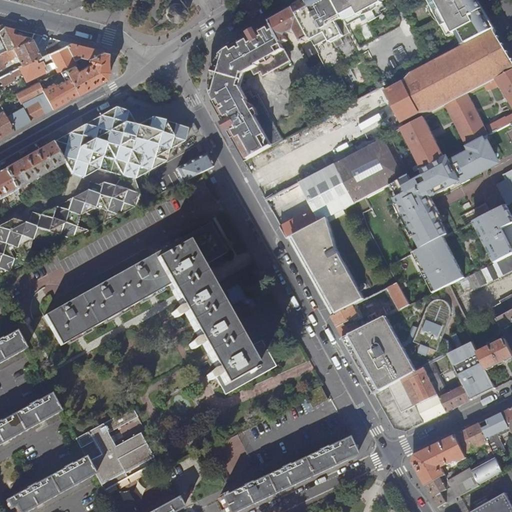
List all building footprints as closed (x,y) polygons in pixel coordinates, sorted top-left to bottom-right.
[(348,70),(311,0),(306,0),(294,7),(309,36),(331,79),(348,70)] [(366,61),(333,0),(311,0),(348,70),(366,61)] [(333,0),(366,61),(381,89),(495,30),(477,0),(333,0)] [(186,14),(186,12),(186,10),(186,9),(185,8),(184,6),(183,4),(181,3),(179,2),(177,1),(175,1),(174,1),(173,1),(171,2),(170,2),(168,3),(167,4),(166,5),(165,6),(164,8),(164,10),(163,11),(163,13),(164,15),(165,17),(166,19),(167,20),(168,22),(170,22),(171,23),(173,23),(176,24),(178,23),(180,22),(181,21),(183,20),(184,18),(185,16),(186,14)] [(309,36),(294,7),(270,21),(272,24),(282,44),(288,41),(286,37),(287,34),(290,33),(290,34),(293,33),(293,31),(295,30),(296,31),(295,31),(300,41),(309,36)] [(282,44),(272,24),(259,32),(259,33),(259,34),(258,36),(257,37),(255,38),(254,37),(253,37),(252,36),(244,40),(229,48),(214,99),(222,114),(226,121),(228,121),(229,121),(230,122),(231,122),(232,124),(232,126),(231,127),(230,128),(234,136),(247,159),(283,140),(257,94),(253,96),(250,90),(244,93),(241,87),(245,73),(252,69),(254,74),(261,71),(264,75),(291,60),(282,44)] [(15,29),(7,26),(0,30),(0,37),(7,50),(32,39),(32,38),(14,33),(15,29)] [(495,30),(381,89),(343,109),(350,123),(357,119),(363,116),(377,109),(391,135),(411,124),(411,125),(511,71),(511,56),(507,48),(495,30)] [(222,114),(214,99),(229,48),(244,40),(242,36),(228,44),(225,47),(223,53),(212,91),(209,98),(210,102),(218,116),(222,114)] [(7,50),(0,53),(0,52),(0,63),(17,56),(22,66),(41,57),(32,39),(7,50)] [(46,54),(69,43),(57,39),(56,41),(46,46),(47,47),(44,49),(46,54)] [(88,59),(103,51),(69,43),(46,54),(41,57),(22,66),(0,76),(3,82),(12,78),(11,77),(19,73),(18,72),(21,71),(25,81),(55,67),(57,73),(60,72),(65,70),(76,64),(74,60),(79,57),(87,60),(88,59)] [(65,70),(78,94),(106,79),(109,71),(107,61),(107,52),(103,51),(88,59),(90,63),(76,71),(75,68),(77,67),(76,64),(65,70)] [(212,91),(223,53),(218,58),(213,68),(211,77),(211,83),(211,88),(212,91)] [(53,109),(78,94),(65,70),(60,72),(64,81),(54,86),(53,84),(42,90),(53,109)] [(510,124),(511,123),(511,71),(411,125),(411,124),(391,135),(389,136),(392,142),(404,135),(419,165),(406,172),(409,176),(409,177),(421,170),(444,158),(467,147),(482,138),(510,124)] [(12,113),(5,116),(13,131),(53,109),(42,90),(38,82),(14,94),(20,104),(22,103),(24,108),(13,114),(12,113)] [(187,128),(151,118),(135,127),(127,111),(114,108),(74,131),(52,143),(55,149),(64,164),(70,175),(82,179),(99,171),(122,177),(113,187),(102,184),(33,219),(32,218),(24,223),(13,218),(0,225),(0,277),(43,255),(31,252),(37,229),(61,236),(56,248),(90,230),(77,227),(81,215),(95,208),(106,211),(103,224),(152,198),(140,194),(135,180),(165,163),(168,150),(184,141),(187,128)] [(377,109),(363,116),(377,142),(389,136),(391,135),(377,109)] [(0,138),(13,131),(2,111),(0,112),(0,138)] [(234,136),(230,137),(243,161),(247,159),(234,136)] [(346,158),(300,183),(314,211),(320,223),(328,219),(391,186),(409,176),(406,172),(392,142),(389,136),(377,142),(355,153),(346,158)] [(495,162),(482,138),(467,147),(469,151),(446,163),(444,158),(421,170),(424,176),(412,182),(409,177),(409,176),(391,186),(395,194),(394,194),(397,201),(394,203),(397,209),(399,208),(402,215),(398,217),(407,232),(410,231),(414,237),(412,238),(419,252),(445,238),(447,237),(440,224),(438,224),(435,218),(438,216),(428,197),(434,194),(434,196),(453,186),(453,184),(458,182),(460,185),(468,181),(466,177),(471,174),(472,175),(478,172),(478,171),(495,162)] [(55,149),(52,143),(5,169),(16,190),(16,191),(52,171),(54,170),(64,164),(55,149)] [(342,149),(346,158),(355,153),(351,145),(342,149)] [(184,181),(213,166),(206,153),(177,168),(184,181)] [(0,199),(16,190),(5,169),(0,171),(0,199)] [(511,190),(505,179),(496,184),(506,204),(511,200),(511,190)] [(496,263),(511,254),(511,250),(501,230),(511,224),(511,217),(506,206),(475,223),(496,263)] [(314,211),(281,229),(288,240),(294,237),(320,223),(314,211)] [(320,223),(294,237),(337,314),(357,304),(365,300),(339,250),(328,219),(320,223)] [(225,254),(207,223),(43,316),(60,347),(168,286),(181,308),(176,310),(171,314),(174,319),(177,318),(181,316),(184,313),(199,339),(195,341),(191,343),(189,345),(191,349),(194,349),(198,347),(202,344),(216,370),(214,371),(208,374),(207,376),(209,381),(212,380),(215,379),(219,375),(220,376),(216,378),(226,395),(277,366),(262,340),(247,348),(208,281),(201,268),(225,254)] [(511,250),(511,224),(501,230),(511,250)] [(445,238),(419,252),(440,291),(466,277),(445,238)] [(511,254),(496,263),(468,276),(475,290),(511,271),(511,254)] [(398,284),(388,288),(400,310),(410,306),(398,284)] [(511,295),(500,302),(501,304),(491,309),(496,319),(511,310),(511,295)] [(431,303),(416,341),(439,350),(454,312),(455,308),(453,301),(447,297),(440,296),(434,299),(431,303)] [(337,314),(331,317),(343,339),(358,331),(355,324),(346,328),(344,324),(359,317),(355,309),(359,307),(357,304),(337,314)] [(386,317),(388,316),(384,308),(375,312),(377,316),(372,319),(374,323),(386,317)] [(503,327),(511,322),(511,310),(496,319),(502,332),(505,331),(503,327)] [(358,331),(343,339),(375,395),(390,387),(403,380),(417,372),(386,317),(374,323),(371,325),(366,327),(358,331)] [(362,320),(366,327),(371,325),(367,317),(362,320)] [(0,363),(27,348),(17,331),(2,339),(2,338),(0,339),(0,363)] [(487,371),(511,359),(511,352),(510,347),(506,341),(506,339),(504,336),(501,338),(503,341),(496,344),(494,345),(494,346),(479,353),(487,371)] [(471,401),(496,389),(487,371),(479,353),(474,342),(450,355),(462,381),(471,401)] [(425,368),(440,398),(447,395),(433,364),(425,368)] [(424,424),(447,413),(440,398),(425,368),(417,372),(403,380),(415,406),(424,424)] [(402,413),(415,406),(403,380),(390,387),(402,413)] [(447,413),(471,401),(462,381),(459,383),(461,388),(452,392),(451,390),(448,391),(450,394),(447,395),(440,398),(447,413)] [(330,399),(323,385),(308,393),(315,407),(330,399)] [(0,445),(62,411),(52,394),(37,402),(36,402),(28,406),(28,407),(1,422),(0,421),(0,445)] [(133,407),(76,438),(82,449),(95,442),(101,455),(89,461),(96,474),(105,491),(157,463),(141,432),(116,446),(114,443),(111,437),(108,433),(138,417),(133,407)] [(511,409),(503,413),(511,431),(511,409)] [(511,431),(503,413),(486,422),(489,427),(491,426),(492,428),(490,429),(484,432),(496,458),(504,453),(504,454),(507,453),(500,437),(511,431)] [(484,432),(480,425),(462,433),(471,451),(483,445),(485,448),(484,449),(489,459),(471,469),(480,485),(503,473),(496,458),(484,432)] [(471,451),(462,433),(456,436),(464,454),(471,451)] [(464,454),(456,436),(415,456),(413,463),(426,486),(441,478),(446,475),(442,467),(447,465),(449,469),(451,467),(450,464),(457,461),(458,463),(467,459),(464,454)] [(220,497),(227,511),(236,511),(248,507),(295,484),(344,461),(357,455),(349,437),(326,448),(326,447),(317,451),(318,451),(289,465),(288,464),(280,468),(281,469),(251,483),(251,482),(242,486),(243,487),(227,494),(226,493),(222,495),(222,497),(220,497)] [(11,511),(25,511),(96,474),(89,461),(86,457),(71,465),(71,464),(62,469),(63,470),(35,485),(34,484),(26,488),(26,489),(6,501),(11,511)] [(480,485),(471,469),(462,474),(470,491),(480,486),(480,485)] [(470,491),(462,474),(453,479),(449,481),(452,488),(447,490),(443,493),(448,503),(470,491)] [(441,478),(426,486),(439,508),(448,503),(443,493),(447,490),(441,478)] [(511,511),(511,505),(506,494),(475,511),(511,511)] [(144,510),(144,511),(149,511),(174,498),(172,495),(144,510)] [(150,511),(175,511),(184,507),(178,497),(150,511)]
